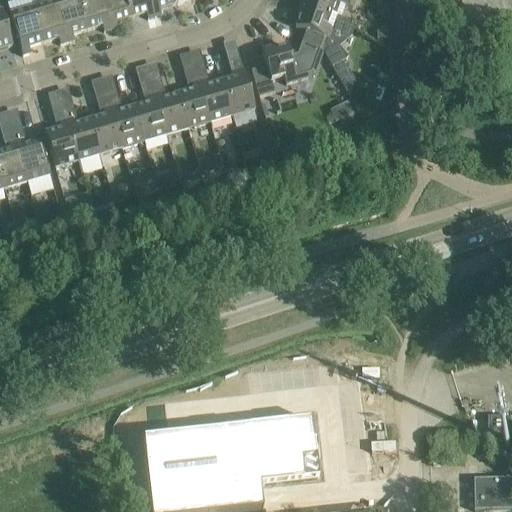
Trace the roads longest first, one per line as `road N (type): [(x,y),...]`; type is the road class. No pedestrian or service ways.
road 1 (secondary): [(0,386),(511,222)]
road 2 (residential): [(247,0),(206,32),(0,88)]
road 3 (residential): [(409,511),(408,395),(439,343),(511,305)]
road 4 (residential): [(511,133),(454,129),(420,103),(403,75),(400,0)]
